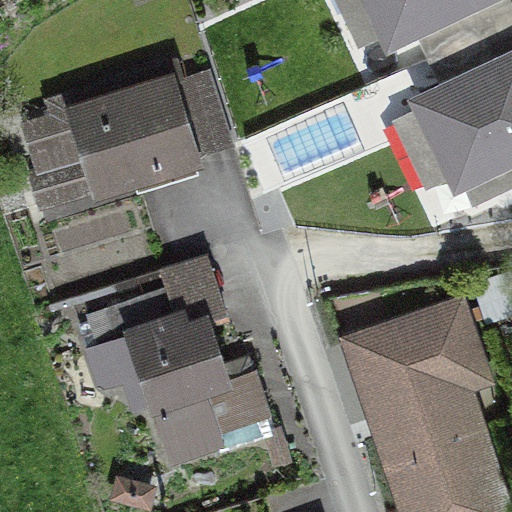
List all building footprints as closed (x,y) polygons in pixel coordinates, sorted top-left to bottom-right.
[(376,0),(393,33),(460,0),(376,0)] [(511,50),(418,97),(458,178),(511,151),(511,50)] [(190,150),(222,140),(201,74),(68,116),(80,157),(28,173),(38,206),(192,157),(190,150)] [(170,317),(161,289),(85,315),(94,344),(126,333),(168,456),(212,441),(209,430),(262,412),(250,373),(223,383),(201,320),(180,327),(176,315),(170,317)] [(465,305),(352,348),(414,511),(511,511),(511,487),(479,401),(499,393),(465,305)]
